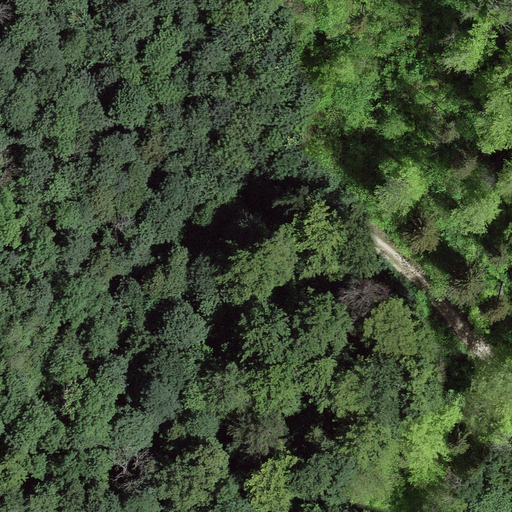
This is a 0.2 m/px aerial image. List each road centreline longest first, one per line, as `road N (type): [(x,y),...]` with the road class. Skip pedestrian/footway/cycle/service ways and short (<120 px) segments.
road 1 (track): [(190,278),(253,214),(303,207),(333,215),(405,271),(511,383)]
road 2 (track): [(86,511),(190,278)]
road 3 (track): [(190,278),(245,511)]
